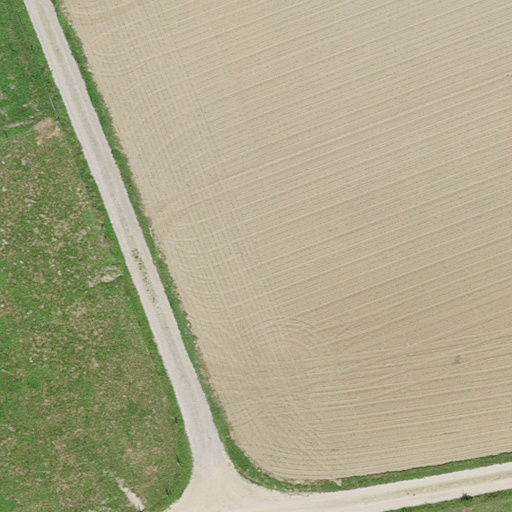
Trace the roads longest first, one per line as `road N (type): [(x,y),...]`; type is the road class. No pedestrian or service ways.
road 1 (track): [(191,511),(199,493),(177,381),(29,0)]
road 2 (track): [(511,478),(311,511)]
